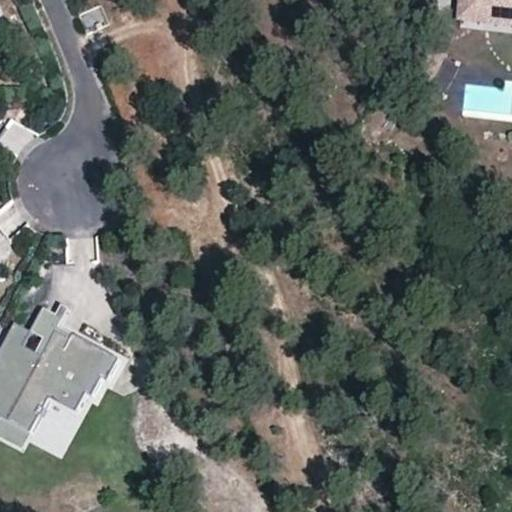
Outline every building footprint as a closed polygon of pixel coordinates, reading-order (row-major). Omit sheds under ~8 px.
[(511,0),(464,0),(464,5),(511,10),(511,0)] [(511,10),(464,5),(462,24),(511,29),(511,10)] [(450,54),(430,43),(413,73),(433,84),(450,54)] [(0,139),(0,147),(28,160),(39,135),(8,121),(0,139)] [(60,330),(71,311),(64,307),(59,317),(48,311),(37,332),(29,346),(47,356),(60,330)] [(47,356),(29,346),(37,332),(20,324),(0,361),(0,429),(5,420),(34,436),(53,400),(79,414),(89,396),(95,399),(105,380),(111,383),(123,361),(90,344),(76,336),(75,338),(60,330),(47,356)] [(0,439),(25,453),(34,436),(5,420),(0,429),(0,439)]
